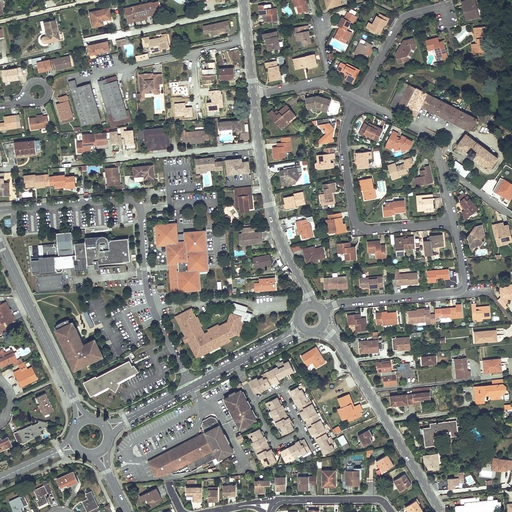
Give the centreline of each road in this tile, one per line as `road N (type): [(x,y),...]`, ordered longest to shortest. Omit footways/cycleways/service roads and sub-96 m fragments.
road 1 (residential): [(191,385),(151,304),(136,201),(0,210)]
road 2 (residential): [(453,222),(372,230),(355,222),(343,140),(358,101)]
road 3 (residential): [(441,511),(330,334)]
road 4 (residential): [(308,294),(272,220),(254,95)]
road 5 (secondary): [(0,245),(75,401)]
road 6 (residential): [(358,101),(401,19),(432,10),(446,15)]
road 7 (residential): [(322,311),(339,302),(457,292)]
road 8 (unknown): [(253,401),(274,443),(294,440),(302,432),(289,400),(279,389),(270,392)]
road 9 (residential): [(391,511),(377,499),(284,500),(271,509)]
